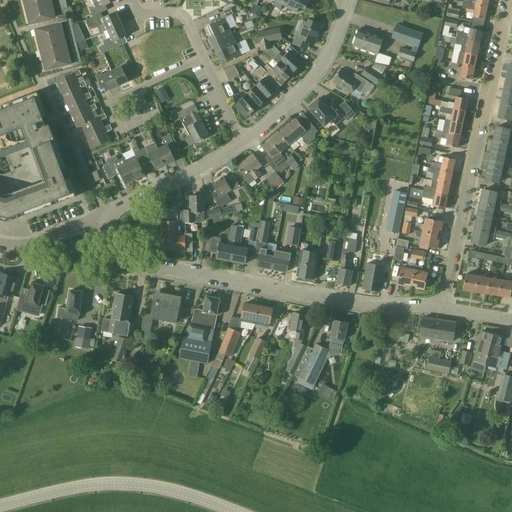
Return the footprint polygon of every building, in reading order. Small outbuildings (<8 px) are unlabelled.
[(23,0),(27,11),(48,5),(47,0),(23,0)] [(58,0),(63,16),(62,17),(63,21),(66,21),(76,63),(81,62),(65,0),(58,0)] [(91,0),(95,7),(90,10),(93,16),(100,13),(107,10),(105,5),(116,0),(91,0)] [(276,0),(274,5),(281,8),(283,4),(297,11),(299,6),(305,9),(309,0),(276,0)] [(485,19),(487,7),(476,5),(476,4),(471,3),(471,4),(464,2),(463,8),(474,11),(473,17),(485,19)] [(34,24),(52,19),(48,5),(27,11),(30,25),(34,24)] [(259,15),(262,8),(256,5),(253,11),(252,12),(259,15)] [(458,19),(460,11),(460,9),(449,7),(446,16),(458,19)] [(210,38),(229,29),(225,18),(234,14),(231,8),(219,13),(222,19),(205,27),(210,38)] [(93,16),(86,19),(90,30),(105,23),(108,30),(122,24),(116,12),(103,18),(100,13),(93,16)] [(38,40),(44,38),(60,34),(57,23),(63,21),(62,17),(52,19),(34,24),(38,40)] [(456,28),(458,21),(446,18),(444,26),(442,35),(448,36),(450,27),(456,28)] [(321,25),(309,21),(308,23),(303,22),(299,33),(298,32),(293,44),(306,49),(309,42),(313,44),(316,35),(317,36),(321,25)] [(105,45),(100,47),(103,53),(116,48),(113,42),(114,41),(127,36),(122,24),(108,30),(111,37),(103,41),(105,45)] [(423,33),(396,24),(391,38),(414,46),(419,48),(423,33)] [(280,28),(258,32),(260,43),(271,41),(282,39),(280,28)] [(468,41),(480,43),(482,31),(471,28),(469,34),(457,31),(456,38),(456,39),(463,40),(464,40),(468,40),(468,41)] [(216,53),(236,44),(229,29),(210,38),(216,53)] [(389,65),(392,58),(378,53),(383,37),(359,29),(353,46),(377,55),(375,62),(389,65)] [(42,55),(64,50),(60,34),(44,38),(38,40),(42,55)] [(456,39),(456,38),(451,37),(449,42),(455,44),(461,45),(462,45),(463,40),(456,39)] [(477,55),(480,43),(468,41),(468,40),(464,40),(463,40),(462,45),(461,45),(460,52),(477,55)] [(261,51),(270,49),(272,49),(272,47),(271,41),(260,43),(261,51)] [(236,44),(216,53),(221,64),(245,53),(239,42),(236,44)] [(276,56),(294,73),(302,64),(295,58),(299,53),(290,45),(286,50),(288,52),(283,58),(279,53),(276,56)] [(414,61),(417,52),(402,47),(399,56),(414,61)] [(442,60),(444,48),(437,47),(435,59),(442,60)] [(64,50),(42,55),(45,71),(68,65),(64,50)] [(475,67),(477,55),(460,52),(457,64),(459,64),(463,65),(475,67)] [(286,82),(294,73),(276,56),(273,59),(278,64),(273,69),(271,67),(267,71),(275,79),(279,75),(286,82)] [(112,71),(119,86),(129,82),(123,68),(128,66),(126,62),(120,64),(121,66),(112,71)] [(226,76),(237,71),(235,65),(224,70),(226,76)] [(383,72),(373,65),(371,69),(367,67),(362,74),(377,84),(382,76),(381,76),(383,72)] [(472,79),(475,67),(463,65),(460,77),(472,79)] [(275,79),(267,71),(261,66),(256,71),(262,76),(261,78),(263,79),(256,86),(267,99),(276,91),(270,84),(275,79)] [(64,77),(56,81),(58,85),(60,88),(59,88),(59,89),(60,91),(61,93),(61,94),(62,93),(79,85),(77,80),(75,77),(78,76),(81,75),(80,72),(79,70),(76,71),(72,72),(72,73),(72,74),(64,77)] [(352,78),(341,70),(333,82),(336,84),(335,86),(336,88),(340,91),(343,90),(344,89),(350,93),(358,98),(360,98),(362,94),(362,92),(368,82),(355,73),(352,78)] [(109,90),(119,86),(112,71),(102,75),(102,73),(96,76),(98,80),(104,78),(109,90)] [(237,71),(226,76),(229,81),(239,76),(237,71)] [(79,85),(62,93),(65,100),(64,100),(66,104),(66,105),(67,105),(67,104),(84,97),(84,95),(81,89),(87,86),(85,82),(79,85)] [(259,107),(267,99),(256,86),(247,94),(259,107)] [(155,92),(158,97),(167,92),(164,87),(155,92)] [(442,102),(441,106),(465,112),(468,99),(460,98),(462,90),(450,88),(448,96),(456,97),(455,104),(448,102),(448,103),(442,102)] [(511,105),(511,92),(504,91),(501,104),(511,105)] [(0,219),(8,222),(23,216),(76,196),(70,179),(69,177),(66,179),(63,170),(66,169),(49,124),(45,126),(44,122),(43,118),(47,117),(38,92),(1,106),(0,106),(0,219)] [(84,97),(67,104),(67,105),(70,111),(69,111),(71,116),(71,117),(73,116),(89,108),(86,101),(92,98),(90,93),(84,95),(84,97)] [(250,115),(259,107),(247,94),(238,102),(233,106),(240,113),(244,109),(250,115)] [(330,110),(319,98),(318,99),(318,98),(313,102),(314,103),(309,108),(325,125),(331,119),(335,124),(345,115),(336,105),(330,110)] [(209,136),(201,121),(202,120),(198,113),(199,112),(195,104),(177,113),(190,136),(193,134),(197,142),(209,136)] [(511,105),(501,104),(498,117),(511,119),(511,105)] [(89,108),(73,116),(76,122),(74,123),(77,128),(82,126),(84,125),(89,122),(94,119),(91,112),(97,109),(95,105),(89,108)] [(430,116),(432,106),(425,105),(423,115),(430,116)] [(463,124),(465,112),(441,106),(440,107),(439,112),(452,115),(451,121),(463,124)] [(84,125),(82,126),(85,132),(84,133),(85,135),(86,136),(103,127),(101,121),(107,118),(105,113),(98,116),(98,117),(94,119),(89,122),(84,125)] [(279,133),(289,145),(294,150),(300,146),(295,140),(301,135),(308,145),(315,139),(315,133),(318,131),(311,122),(303,128),(296,119),(279,133)] [(451,121),(445,119),(443,132),(449,133),(460,136),(463,124),(451,121)] [(153,120),(148,123),(151,128),(157,126),(154,120),(153,120)] [(103,127),(86,136),(86,137),(88,137),(91,143),(90,144),(92,149),(110,140),(106,132),(112,129),(110,124),(103,127)] [(431,147),(433,140),(428,138),(430,129),(423,127),(419,144),(431,147)] [(507,143),(510,130),(496,127),(493,141),(507,143)] [(449,133),(443,132),(436,130),(435,137),(447,140),(446,145),(458,148),(460,136),(449,133)] [(289,145),(279,133),(270,141),(263,147),(272,158),(267,161),(274,170),(285,161),(290,166),(296,160),(291,155),(286,160),(280,153),(289,145)] [(158,149),(166,165),(175,161),(170,150),(176,147),(170,135),(164,138),(168,145),(158,149)] [(504,156),(507,143),(493,141),(491,154),(504,156)] [(155,143),(140,150),(145,161),(151,158),(156,170),(166,165),(158,149),(155,143)] [(430,156),(431,149),(419,147),(418,153),(430,156)] [(126,160),(128,164),(136,180),(145,175),(140,164),(145,161),(140,150),(134,153),(135,155),(128,159),(126,160)] [(249,184),(261,175),(257,169),(262,166),(253,154),(236,166),(243,176),(242,176),(249,184)] [(502,169),(504,156),(491,154),(488,167),(502,169)] [(115,162),(109,164),(115,176),(120,174),(126,185),(128,184),(136,180),(128,164),(126,160),(125,157),(115,162)] [(429,167),(453,172),(455,160),(443,157),(442,164),(431,162),(430,167),(429,167)] [(450,184),(453,172),(429,167),(428,171),(440,174),(438,181),(450,184)] [(508,171),(507,171),(502,169),(488,167),(485,180),(499,183),(501,174),(507,175),(507,174),(508,171)] [(97,171),(92,173),(95,182),(101,180),(97,171)] [(275,189),(284,182),(275,171),(266,179),(275,189)] [(226,182),(224,176),(212,183),(217,191),(212,194),(219,206),(221,207),(231,201),(227,193),(232,190),(232,191),(240,187),(234,178),(226,182)] [(438,181),(432,180),(431,187),(424,186),(423,191),(448,196),(450,184),(438,181)] [(114,198),(120,196),(116,185),(110,188),(114,198)] [(480,203),(494,206),(500,207),(501,203),(501,200),(496,199),(497,193),(483,190),(480,203)] [(407,193),(395,191),(386,231),(399,233),(400,227),(407,193)] [(445,208),(448,196),(423,191),(422,197),(434,201),(433,206),(445,208)] [(273,201),(276,198),(271,193),(264,200),(273,201)] [(184,210),(185,222),(185,223),(194,223),(194,222),(205,222),(204,212),(204,196),(190,196),(190,210),(184,210)] [(417,207),(419,199),(409,197),(407,205),(417,207)] [(220,209),(222,216),(236,212),(243,210),(242,203),(220,209)] [(298,213),(299,206),(284,203),(282,210),(298,213)] [(491,219),(494,206),(480,203),(477,216),(491,219)] [(222,216),(220,209),(220,208),(207,211),(209,219),(222,216)] [(408,208),(406,215),(416,217),(418,210),(408,208)] [(185,222),(184,210),(176,211),(174,209),(164,219),(164,221),(161,221),(161,238),(170,238),(170,235),(176,235),(176,230),(178,230),(178,222),(185,222)] [(477,216),(475,229),(495,234),(495,230),(496,227),(490,226),(491,219),(477,216)] [(424,232),(437,235),(438,229),(440,229),(442,222),(427,218),(425,225),(421,224),(420,231),(424,231),(424,232)] [(256,241),(266,243),(270,222),(260,220),(258,229),(256,241)] [(238,226),(232,225),(229,239),(235,240),(238,226)] [(231,261),(231,263),(237,265),(237,262),(245,264),(248,248),(240,247),(244,227),(238,226),(235,240),(234,246),(231,261)] [(301,229),(290,226),(287,243),(298,245),(301,229)] [(383,249),(385,227),(375,226),(373,248),(383,249)] [(256,241),(258,229),(250,228),(248,240),(256,242),(256,241)] [(231,261),(234,246),(220,243),(221,238),(214,236),(215,230),(207,229),(205,243),(210,244),(208,252),(217,254),(216,258),(231,261)] [(475,229),(472,243),(486,245),(487,239),(493,240),(494,237),(495,234),(475,229)] [(185,249),(185,236),(179,236),(178,230),(176,230),(176,235),(170,235),(170,238),(161,238),(161,248),(173,248),(173,252),(179,252),(179,249),(185,249)] [(424,231),(420,231),(417,230),(416,237),(422,238),(421,245),(436,248),(438,241),(436,240),(437,235),(424,232),(424,231)] [(185,236),(185,249),(185,252),(193,252),(192,233),(185,234),(185,236)] [(506,239),(504,245),(508,246),(506,255),(505,257),(506,257),(510,258),(511,251),(511,237),(495,234),(494,237),(506,239)] [(340,242),(341,236),(337,236),(336,241),(330,240),(326,259),(338,261),(341,242),(340,242)] [(362,252),(364,242),(358,240),(344,237),(341,254),(342,254),(337,284),(350,286),(353,271),(350,270),(350,268),(349,268),(351,260),(348,260),(350,252),(355,253),(356,250),(362,252)] [(397,241),(396,246),(405,248),(408,248),(409,240),(398,238),(398,239),(397,241)] [(405,248),(396,246),(394,260),(402,262),(405,248)] [(275,251),(267,249),(261,248),(260,254),(259,254),(257,266),(272,269),(274,257),(275,251)] [(291,253),(284,252),(275,250),(275,251),(274,257),(272,269),(287,272),(289,260),(291,253)] [(315,279),(317,264),(319,254),(301,250),(297,276),(315,279)] [(481,259),(482,253),(470,251),(469,257),(481,259)] [(493,262),(494,255),(482,253),(481,259),(493,262)] [(506,258),(505,258),(494,255),(493,262),(504,264),(506,258)] [(380,292),(385,266),(367,263),(362,288),(380,292)] [(412,284),(415,266),(409,264),(408,269),(401,268),(398,283),(405,285),(406,283),(412,284)] [(415,266),(412,284),(417,285),(417,287),(424,289),(428,274),(421,272),(422,267),(415,266)] [(475,292),(478,276),(477,276),(477,272),(473,271),(473,275),(466,274),(463,290),(475,292)] [(0,292),(12,296),(17,278),(0,273),(0,292)] [(487,294),(489,278),(490,274),(485,274),(484,277),(478,276),(475,292),(487,294)] [(499,296),(501,280),(489,278),(487,294),(499,296)] [(511,281),(501,280),(499,296),(511,298),(511,288),(511,281)] [(46,306),(50,290),(43,289),(44,286),(32,282),(28,296),(21,294),(17,307),(28,310),(27,312),(38,315),(41,305),(46,306)] [(59,307),(57,321),(79,324),(81,311),(80,311),(83,292),(70,290),(68,308),(59,307)] [(153,300),(151,315),(145,314),(141,335),(142,335),(141,342),(149,343),(149,340),(150,336),(153,319),(176,323),(181,297),(155,292),(154,296),(152,298),(153,300)] [(112,320),(129,323),(134,297),(117,294),(112,320)] [(179,359),(191,361),(189,374),(190,376),(197,378),(200,363),(208,364),(212,343),(206,342),(209,328),(214,329),(217,314),(220,299),(206,296),(203,312),(195,310),(192,325),(190,324),(187,338),(183,337),(179,359)] [(256,320),(259,306),(244,303),(242,318),(241,321),(247,322),(247,319),(256,320)] [(259,306),(256,320),(264,322),(264,325),(269,326),(270,323),(273,309),(259,306)] [(294,347),(298,347),(287,371),(294,374),(308,346),(301,343),(302,340),(304,341),(305,333),(303,332),(306,315),(294,313),(291,330),(297,331),(295,339),(296,339),(294,347)] [(453,341),(456,323),(423,317),(420,336),(436,339),(435,341),(439,341),(439,339),(453,341)] [(129,323),(112,320),(104,319),(102,331),(132,336),(135,324),(129,323)] [(344,339),(348,323),(334,320),(331,337),(329,346),(330,346),(328,350),(315,344),(299,378),(314,386),(328,358),(330,359),(331,356),(341,354),(344,339)] [(79,328),(76,347),(89,349),(91,329),(79,328)] [(228,328),(219,352),(231,356),(240,333),(228,328)] [(492,343),(503,346),(505,337),(481,331),(479,340),(486,342),(485,345),(491,347),(492,343)] [(408,343),(410,335),(402,333),(401,341),(408,343)] [(129,340),(128,340),(120,337),(112,359),(122,362),(128,346),(129,341),(129,340)] [(258,359),(267,342),(258,337),(249,355),(258,359)] [(489,355),(491,347),(485,345),(486,342),(479,340),(473,362),(486,365),(488,365),(489,361),(492,362),(493,357),(489,355)] [(497,368),(503,346),(492,343),(491,347),(489,355),(493,357),(492,362),(489,361),(488,365),(497,368)] [(468,365),(472,353),(462,351),(459,363),(468,365)] [(449,374),(452,361),(429,356),(427,369),(449,374)] [(222,360),(216,358),(213,366),(219,368),(222,360)] [(224,367),(231,370),(235,360),(227,358),(224,367)] [(250,373),(255,365),(248,361),(244,370),(250,373)] [(511,402),(511,397),(511,375),(503,374),(497,398),(511,402)] [(334,400),(334,399),(338,392),(328,387),(325,395),(324,396),(334,400)] [(231,393),(223,390),(220,395),(228,399),(231,393)] [(375,400),(377,392),(368,390),(366,397),(375,400)]
